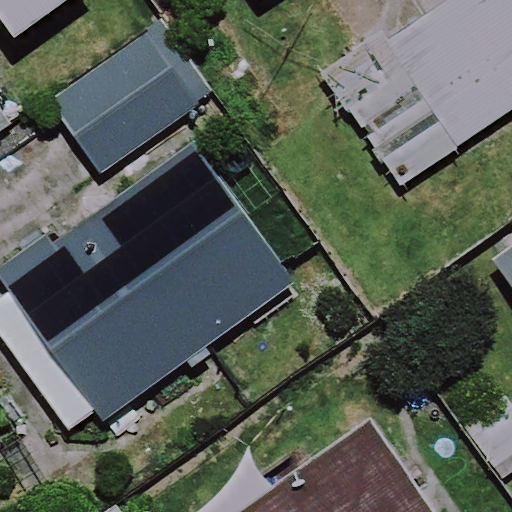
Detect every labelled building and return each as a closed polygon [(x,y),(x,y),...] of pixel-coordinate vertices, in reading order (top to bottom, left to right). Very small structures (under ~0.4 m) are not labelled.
[(0,0),(0,28),(14,51),(90,0),(0,0)] [(511,111),(511,0),(453,0),(326,86),(396,190),(511,111)] [(191,110),(144,44),(53,108),(99,174),(191,110)] [(292,288),(195,149),(0,284),(0,338),(71,441),(292,288)] [(511,246),(473,273),(511,330),(511,246)] [(417,511),(363,438),(285,495),(253,451),(198,491),(212,511),(417,511)]
